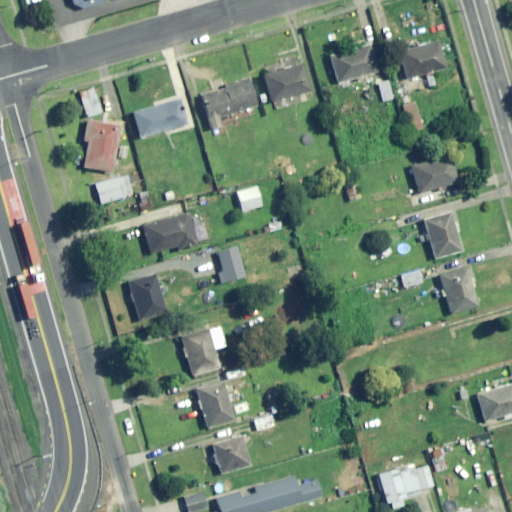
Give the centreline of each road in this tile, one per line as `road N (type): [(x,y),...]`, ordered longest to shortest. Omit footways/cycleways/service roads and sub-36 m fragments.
road 1 (residential): [(8,76),(133,511)]
road 2 (primary): [(0,188),(64,415),(70,464),(54,511)]
road 3 (residential): [(8,76),(282,0)]
road 4 (tertiary): [(473,0),(511,130)]
